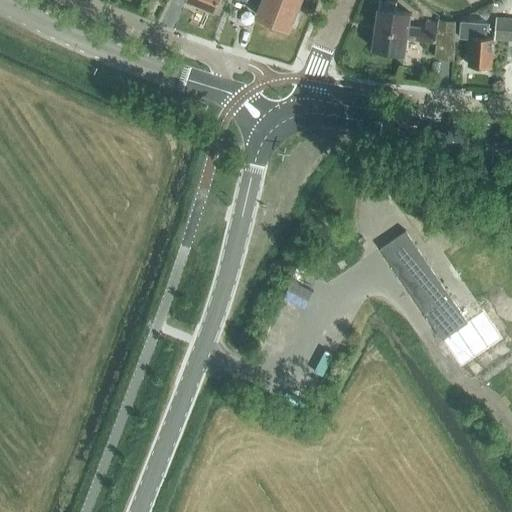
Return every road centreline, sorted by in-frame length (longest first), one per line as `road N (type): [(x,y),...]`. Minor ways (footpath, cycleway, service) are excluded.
road 1 (secondary): [(139,511),(280,111)]
road 2 (secondary): [(280,111),(0,9)]
road 3 (residential): [(311,84),(215,56),(84,0)]
road 4 (secondary): [(280,111),(511,140)]
road 5 (residential): [(511,107),(311,84)]
